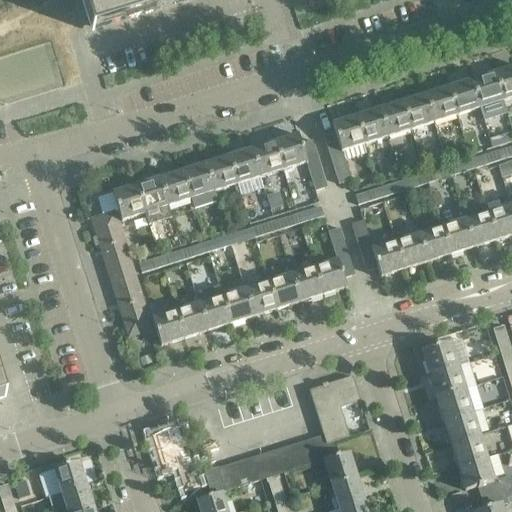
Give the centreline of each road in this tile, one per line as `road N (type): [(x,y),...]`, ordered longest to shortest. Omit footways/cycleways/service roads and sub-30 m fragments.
road 1 (residential): [(30,153),(511,2)]
road 2 (residential): [(117,416),(30,153)]
road 3 (residential): [(117,416),(361,334)]
road 4 (residential): [(416,511),(361,334)]
road 5 (residential): [(361,334),(511,289)]
road 6 (residential): [(0,450),(117,416)]
